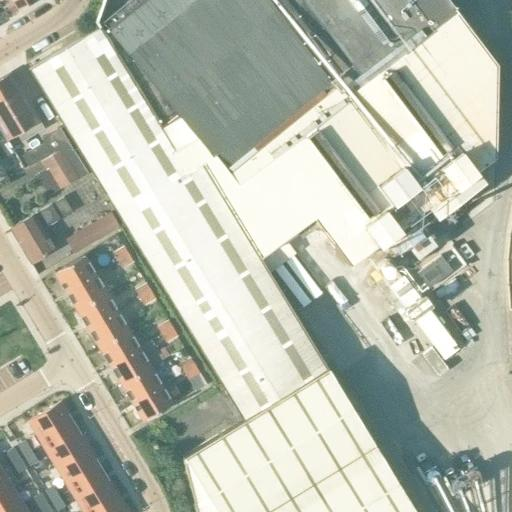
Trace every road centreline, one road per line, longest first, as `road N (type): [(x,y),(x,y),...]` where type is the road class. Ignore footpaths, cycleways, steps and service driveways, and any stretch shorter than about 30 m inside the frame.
road 1 (residential): [(151,511),(71,368)]
road 2 (residential): [(71,368),(0,250)]
